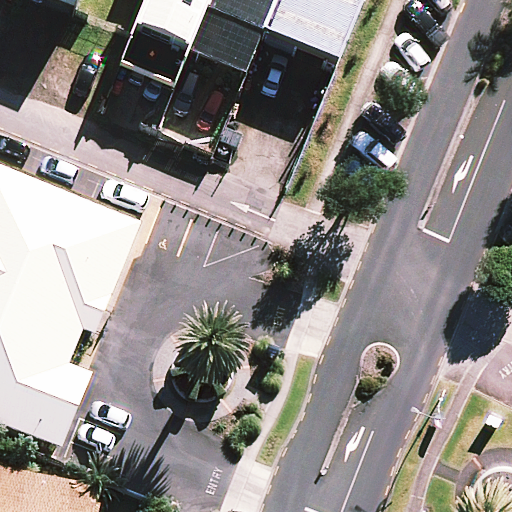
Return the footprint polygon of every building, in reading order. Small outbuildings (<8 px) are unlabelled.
[(33,0),(78,18),(85,0),(33,0)] [(159,0),(130,73),(176,92),(187,64),(213,0),(159,0)] [(285,0),(213,0),(187,64),(249,89),(266,47),(285,0)] [(285,0),(266,47),(337,76),(367,0),(285,0)] [(135,230),(0,177),(0,428),(58,452),(87,378),(65,370),(80,333),(93,338),(135,230)] [(91,511),(95,495),(0,476),(0,511),(91,511)]
